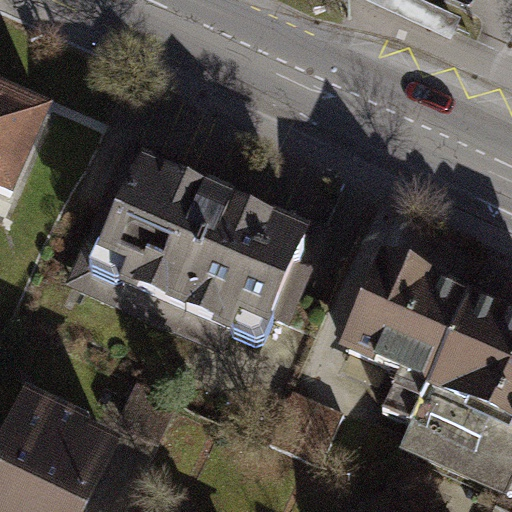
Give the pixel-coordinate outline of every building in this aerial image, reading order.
[(0,95),(0,194),(12,200),(49,117),(0,95)] [(328,243),(142,162),(86,289),(224,349),(242,309),(290,329),(328,243)] [(412,426),(467,304),(385,269),(347,354),(402,378),(386,415),(412,426)] [(511,489),(511,323),(467,304),(412,426),(400,452),(507,500),(511,489)] [(0,353),(13,325),(0,319),(0,353)] [(346,420),(297,396),(273,447),(321,470),(346,420)] [(82,433),(28,406),(0,463),(0,511),(83,511),(111,456),(87,444),(82,433)]
